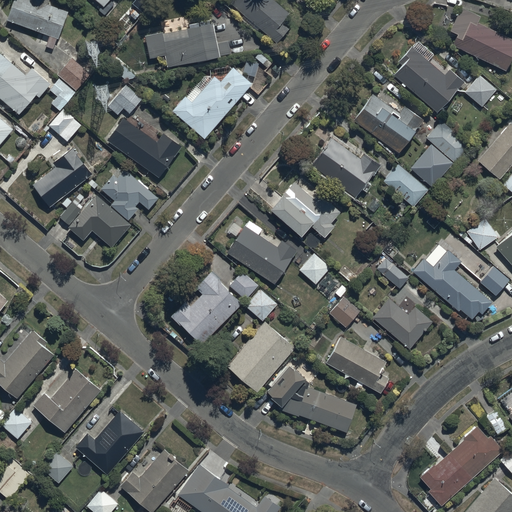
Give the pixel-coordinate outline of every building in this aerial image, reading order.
[(13,0),(7,20),(45,34),(42,44),(53,48),(56,38),(58,38),(68,12),(47,5),(48,0),(13,0)] [(227,0),(277,42),(289,28),(283,22),(290,14),(274,0),(227,0)] [(456,29),(451,39),(505,66),(511,50),(511,35),(476,18),(480,11),(461,2),(449,26),(456,29)] [(167,55),(169,66),(232,53),(229,40),(218,42),(214,21),(144,35),(149,58),(167,55)] [(403,64),(394,74),(437,112),(464,81),(450,68),(445,74),(412,45),(399,61),(403,64)] [(39,97),(51,83),(32,66),(26,73),(0,51),(0,96),(20,113),(36,94),(39,97)] [(90,74),(72,58),(57,74),(75,90),(90,74)] [(258,62),(247,59),(243,73),(255,76),(258,62)] [(138,74),(123,60),(114,70),(126,80),(134,79),(138,74)] [(205,138),(252,83),(233,67),(221,81),(215,76),(212,78),(208,74),(188,96),(186,95),(173,111),(205,138)] [(479,75),(464,92),(483,107),(497,90),(479,75)] [(75,92),(59,78),(50,89),(57,96),(52,102),(60,109),(75,92)] [(142,98),(126,84),(108,105),(118,114),(124,107),(130,112),(142,98)] [(399,113),(373,93),(354,117),(399,152),(424,120),(405,105),(399,113)] [(63,108),(48,124),(67,140),(80,124),(63,108)] [(0,143),(13,128),(0,116),(0,143)] [(124,117),(108,139),(160,177),(182,146),(163,132),(157,141),(124,117)] [(441,121),(427,137),(456,163),(470,147),(441,121)] [(511,124),(509,122),(477,160),(500,178),(511,162),(511,124)] [(331,137),(311,164),(356,196),(374,171),(375,171),(380,164),(365,153),(361,159),(331,137)] [(50,207),(92,173),(67,142),(58,150),(62,155),(53,162),(56,166),(32,185),(50,207)] [(453,163),(431,143),(412,167),(432,186),(453,163)] [(428,190),(398,163),(384,180),(413,206),(428,190)] [(113,175),(102,188),(115,200),(111,204),(128,220),(138,208),(136,206),(140,201),(149,209),(159,198),(125,169),(117,178),(113,175)] [(511,173),(503,184),(511,192),(511,173)] [(295,181),(271,208),(302,236),(312,225),(325,236),(334,225),(331,223),(341,212),(319,192),(314,198),(295,181)] [(70,224),(82,209),(77,205),(84,197),(80,193),(60,216),(70,224)] [(96,194),(69,227),(84,239),(92,230),(112,246),(131,223),(96,194)] [(466,230),(479,249),(498,236),(485,217),(466,230)] [(248,219),(227,251),(275,283),(297,250),(282,240),(278,247),(258,234),(262,228),(248,219)] [(511,231),(496,246),(511,263),(511,231)] [(424,258),(413,270),(473,318),(478,311),(482,314),(492,301),(455,269),(462,260),(449,249),(434,266),(424,258)] [(314,253),(299,269),(316,284),(330,268),(314,253)] [(385,257),(376,268),(400,288),(409,277),(385,257)] [(493,266),(480,281),(496,295),(509,279),(493,266)] [(201,344),(242,304),(220,282),(222,281),(211,270),(194,287),(201,294),(190,305),(185,301),(172,314),(201,344)] [(246,299),(258,284),(242,271),(230,285),(246,299)] [(277,302),(260,288),(246,305),(263,319),(277,302)] [(343,296),(329,312),(347,327),(361,311),(343,296)] [(389,297),(373,317),(410,349),(433,321),(415,306),(408,314),(389,297)] [(258,391),(295,346),(264,320),(227,365),(258,391)] [(0,359),(0,382),(18,398),(55,354),(45,345),(48,341),(32,328),(3,363),(0,359)] [(340,336),(326,363),(381,392),(389,377),(382,373),(388,362),(340,336)] [(282,406),(279,409),(299,416),(300,414),(347,432),(357,403),(309,387),(310,382),(305,380),(307,378),(290,366),(267,390),(272,395),(271,396),(282,406)] [(43,391),(33,403),(66,431),(101,390),(75,369),(51,398),(43,391)] [(15,407),(1,424),(18,438),(32,421),(15,407)] [(495,409),(485,415),(497,434),(507,428),(495,409)] [(89,432),(77,446),(107,474),(145,431),(121,410),(96,438),(89,432)] [(440,505),(502,449),(489,435),(487,437),(475,425),(462,437),(463,439),(435,465),(434,463),(419,476),(430,488),(428,491),(440,505)] [(511,447),(499,458),(511,473),(511,447)] [(152,511),(189,469),(164,448),(139,477),(132,471),(120,485),(152,511)] [(56,450),(41,467),(58,482),(73,465),(56,450)] [(0,489),(10,498),(31,474),(8,454),(0,463),(0,489)] [(200,464),(179,493),(206,511),(278,511),(282,507),(265,495),(257,506),(228,485),(228,484),(200,464)] [(511,511),(511,493),(493,478),(464,511),(511,511)] [(102,488),(87,505),(94,511),(110,511),(118,503),(102,488)]
